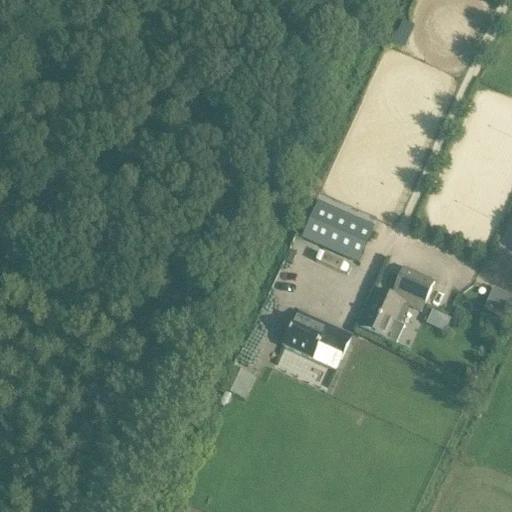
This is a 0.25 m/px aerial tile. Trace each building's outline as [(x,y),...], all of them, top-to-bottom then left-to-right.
[(318,205),(303,239),(358,264),(373,229),(318,205)] [(291,252),(286,264),(292,266),(297,255),(291,252)] [(421,314),(435,284),(404,270),(390,298),(375,292),(358,330),(387,343),(395,325),(400,327),(408,309),(421,314)] [(511,299),(493,290),(483,311),(505,322),(511,307),(511,299)] [(336,373),(351,339),(299,315),(283,349),(336,373)] [(235,398),(246,375),(233,369),(222,391),(235,398)]
